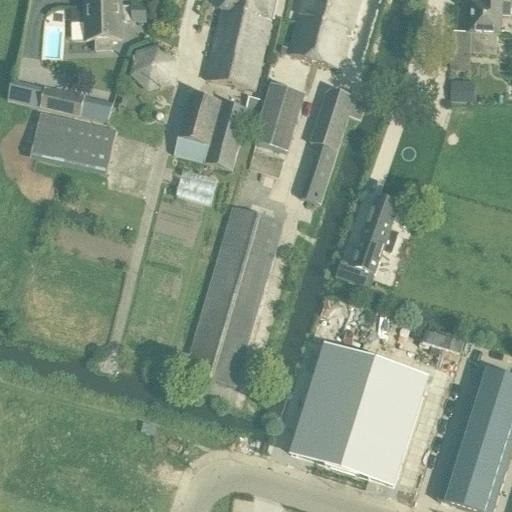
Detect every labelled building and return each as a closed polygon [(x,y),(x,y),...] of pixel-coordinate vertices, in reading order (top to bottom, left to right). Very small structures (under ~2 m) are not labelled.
[(207,83),(254,94),(271,23),(272,23),(277,0),(223,0),(221,12),(223,12),(207,83)] [(355,0),(305,0),(298,25),(289,57),(341,73),(361,2),(355,0)] [(470,57),(497,58),(498,37),(500,37),(501,17),(510,18),(511,6),(502,6),(502,1),(499,1),(498,0),(486,0),(484,0),(483,0),(483,1),(473,0),(473,5),(472,5),(470,35),(472,35),(470,57)] [(146,9),(133,9),(122,10),(121,4),(85,5),(86,43),(96,43),(96,54),(113,54),(113,43),(122,42),(122,24),(133,24),(146,24),(146,9)] [(183,72),(183,71),(182,70),(182,69),(182,68),(182,67),(182,66),(182,65),(181,65),(181,64),(181,63),(180,62),(180,61),(180,60),(179,60),(179,59),(178,58),(177,57),(176,56),(176,55),(175,55),(174,54),(173,54),(173,53),(172,53),(171,52),(170,52),(169,51),(168,51),(167,51),(167,50),(166,50),(165,50),(164,50),(163,50),(162,50),(162,49),(161,49),(160,49),(159,49),(159,50),(158,50),(157,50),(156,50),(155,50),(154,50),(154,51),(153,51),(152,51),(151,52),(150,52),(149,53),(148,53),(148,54),(147,54),(146,55),(145,56),(144,56),(144,57),(143,58),(143,59),(142,59),(142,60),(141,61),(141,62),(140,63),(140,64),(140,65),(139,65),(139,66),(139,67),(139,68),(139,69),(139,70),(139,71),(139,72),(139,73),(139,74),(139,75),(139,76),(139,77),(140,78),(140,79),(140,80),(141,81),(141,82),(142,83),(143,84),(143,85),(144,86),(145,87),(146,88),(147,89),(148,89),(148,90),(149,90),(150,91),(151,91),(152,92),(153,92),(154,92),(155,93),(156,93),(157,93),(158,93),(159,93),(160,93),(161,93),(162,93),(163,93),(164,93),(165,93),(166,93),(167,93),(167,92),(168,92),(169,92),(170,91),(171,91),(172,90),(173,90),(173,89),(174,89),(175,88),(176,88),(176,87),(177,86),(178,85),(178,84),(179,84),(179,83),(180,82),(180,81),(181,80),(181,79),(181,78),(182,78),(182,77),(182,76),(182,75),(182,74),(182,73),(183,72)] [(452,102),(477,103),(477,81),(453,81),(452,102)] [(255,147),(287,156),(304,97),(273,88),(255,147)] [(45,90),(41,111),(81,120),(85,100),(45,90)] [(366,107),(362,105),(354,103),(355,101),(331,94),(327,95),(311,146),(318,148),(301,202),(320,208),(335,161),(349,120),(360,124),(366,107)] [(174,158),(202,166),(232,174),(249,113),(261,116),(265,104),(249,99),(246,112),(191,97),(174,158)] [(117,134),(41,117),(32,158),(72,167),(79,139),(114,147),(117,134)] [(449,159),(456,150),(424,125),(417,135),(449,159)] [(184,171),(177,195),(212,205),(218,180),(184,171)] [(347,285),(370,293),(399,209),(376,201),(347,285)] [(186,376),(235,391),(283,225),(235,211),(186,376)] [(320,367),(320,366),(303,421),(291,458),(296,459),(394,490),(406,452),(422,399),(416,397),(320,367)] [(438,504),(463,511),(495,511),(511,458),(511,381),(480,372),(438,504)] [(141,434),(153,438),(155,429),(143,425),(141,434)] [(252,496),(246,511),(268,511),(272,503),(252,496)]
